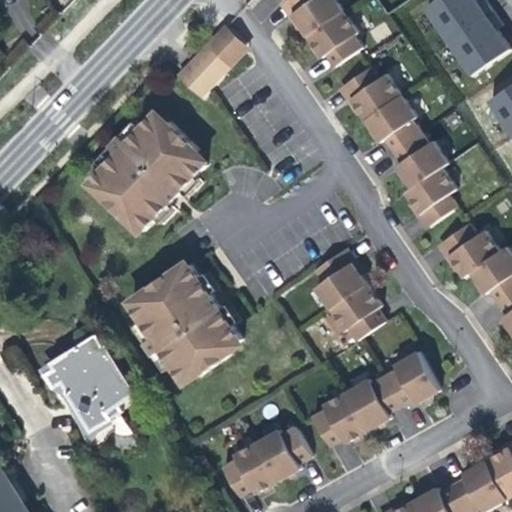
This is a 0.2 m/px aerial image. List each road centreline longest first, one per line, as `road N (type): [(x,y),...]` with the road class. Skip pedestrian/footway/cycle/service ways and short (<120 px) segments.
road 1 (residential): [(343,166),(381,237),(476,356),(487,397),(469,422),(307,511)]
road 2 (secondary): [(167,0),(0,175)]
road 3 (residential): [(218,0),(248,26),(343,166)]
road 4 (unknown): [(0,358),(84,509)]
road 5 (residential): [(343,166),(275,213),(230,221)]
